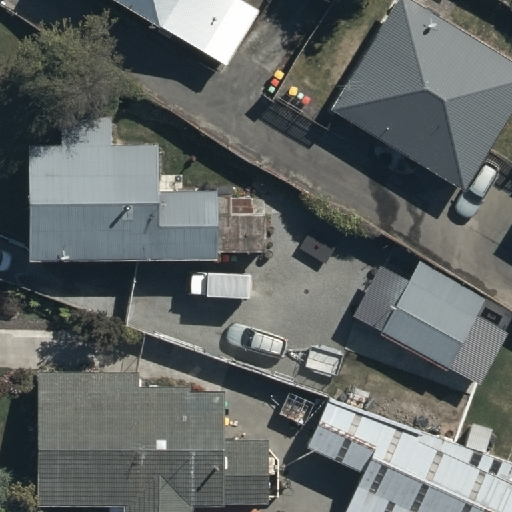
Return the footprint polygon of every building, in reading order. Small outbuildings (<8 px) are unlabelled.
[(241,0),(96,0),(225,78),(260,19),(238,6),(241,0)] [(511,62),(399,4),(339,118),(471,187),(511,109),(511,62)] [(29,152),(31,273),(266,269),(265,219),(230,220),(229,195),(162,196),(161,150),(29,152)] [(384,273),(357,323),(450,374),(490,302),(421,265),(409,286),(384,273)] [(141,383),(42,383),(40,511),(270,511),(270,449),(227,449),(227,398),(188,398),(188,396),(141,396),(141,383)] [(511,387),(492,433),(511,440),(511,387)] [(511,511),(511,486),(333,403),(310,451),(372,480),(357,511),(511,511)]
